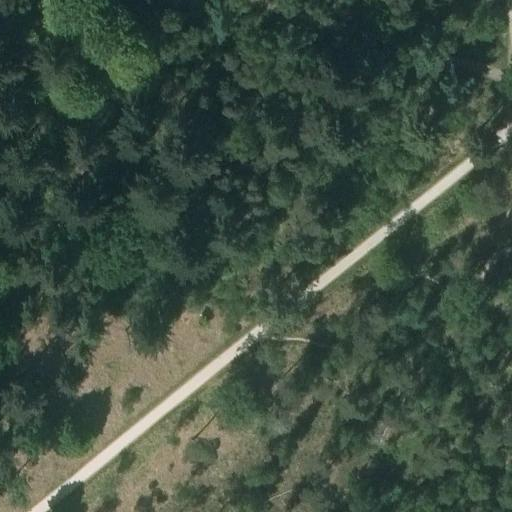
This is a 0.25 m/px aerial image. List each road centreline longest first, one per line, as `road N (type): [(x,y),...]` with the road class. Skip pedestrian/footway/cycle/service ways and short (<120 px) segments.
road 1 (track): [(257,335),(511,126)]
road 2 (track): [(257,335),(31,511)]
